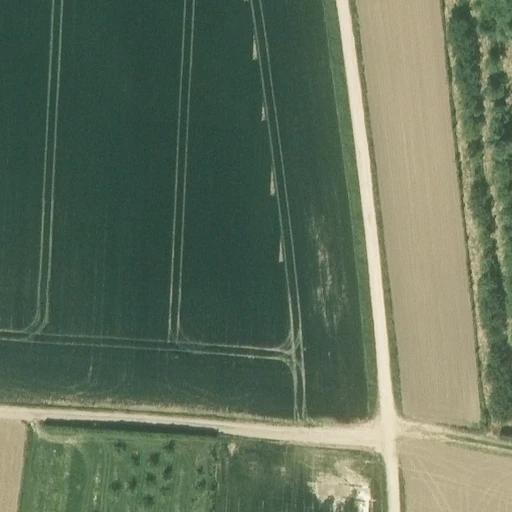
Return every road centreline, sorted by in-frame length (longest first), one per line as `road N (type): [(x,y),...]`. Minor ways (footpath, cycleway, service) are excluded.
road 1 (track): [(389,434),(343,0)]
road 2 (track): [(389,434),(347,438),(0,412)]
road 3 (track): [(389,434),(409,429),(511,446)]
